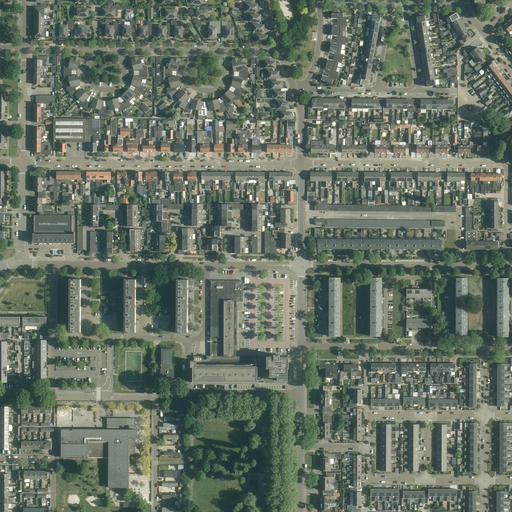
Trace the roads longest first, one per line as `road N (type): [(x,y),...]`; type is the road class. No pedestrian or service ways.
road 1 (unclassified): [(22,162),(301,163)]
road 2 (unclassified): [(301,163),(502,161)]
road 3 (residential): [(452,346),(451,277),(389,279),(385,346)]
road 4 (unclassified): [(324,265),(506,267)]
